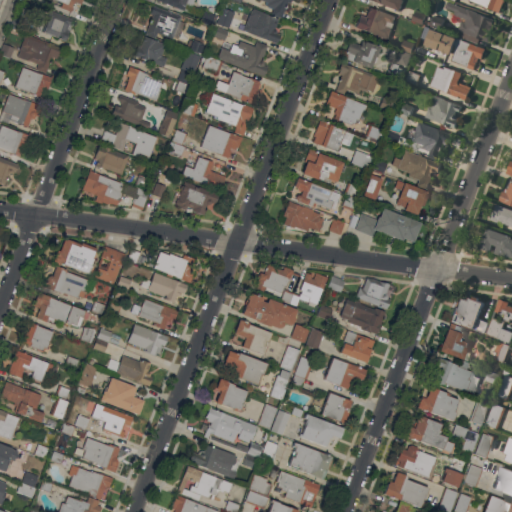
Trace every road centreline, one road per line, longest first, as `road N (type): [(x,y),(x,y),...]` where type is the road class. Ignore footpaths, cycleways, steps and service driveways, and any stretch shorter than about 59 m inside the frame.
road 1 (residential): [(326,0),(132,511)]
road 2 (residential): [(511,279),(0,209)]
road 3 (residential): [(511,70),(344,511)]
road 4 (residential): [(116,0),(0,309)]
